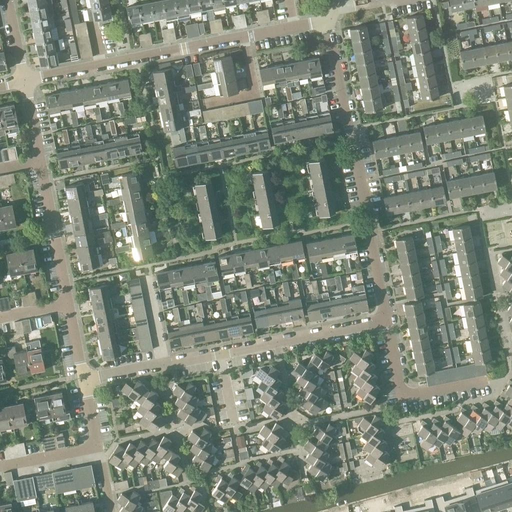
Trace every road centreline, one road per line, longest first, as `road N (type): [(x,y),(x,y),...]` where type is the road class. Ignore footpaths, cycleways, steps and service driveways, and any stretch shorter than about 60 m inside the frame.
road 1 (residential): [(82,377),(385,321)]
road 2 (residential): [(385,321),(329,22)]
road 3 (residential): [(25,82),(243,36)]
road 4 (residential): [(82,377),(40,160)]
road 5 (residential): [(498,380),(405,397),(385,321)]
